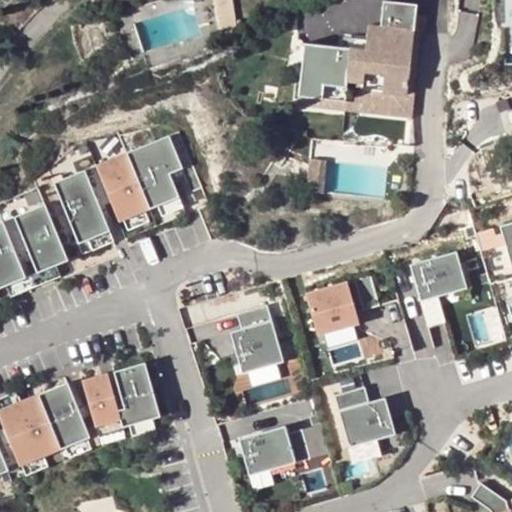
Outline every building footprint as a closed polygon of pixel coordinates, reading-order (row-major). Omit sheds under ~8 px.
[(238,39),(232,0),(215,0),(223,42),(238,39)] [(303,44),(297,99),(343,105),(344,83),(362,85),(363,75),(384,78),(382,94),(406,96),(414,31),(423,31),(426,31),(428,18),(416,17),(417,6),(384,2),(380,27),(368,25),(366,40),(364,51),(340,49),(303,44)] [(343,105),(297,99),(296,107),(412,120),(423,31),(414,31),(406,96),(382,94),(384,78),(363,75),(362,85),(344,83),(343,105)] [(341,37),(340,49),(364,51),(366,40),(341,37)] [(511,99),(499,104),(511,144),(511,99)] [(53,183),(78,245),(110,232),(96,199),(108,194),(119,223),(179,198),(174,185),(169,174),(183,168),(187,179),(192,192),(202,188),(179,131),(53,183)] [(327,161),(310,159),(307,192),(324,194),(327,161)] [(183,168),(169,174),(174,185),(187,179),(183,168)] [(45,204),(0,222),(0,288),(14,283),(4,257),(14,255),(16,259),(18,259),(26,278),(68,261),(45,204)] [(511,224),(500,228),(511,268),(511,267),(511,224)] [(467,288),(456,251),(409,265),(428,328),(445,323),(437,298),(467,288)] [(371,275),(354,280),(364,311),(380,306),(371,275)] [(317,336),(360,324),(347,282),(305,294),(317,336)] [(284,362),(267,305),(237,313),(241,329),(230,332),(242,374),(284,362)] [(0,450),(0,475),(9,471),(7,468),(18,463),(20,467),(87,438),(82,419),(92,416),(97,435),(160,417),(144,362),(113,370),(123,405),(118,407),(108,372),(81,380),(91,411),(82,415),(67,382),(0,409),(0,419),(17,460),(6,464),(0,450)] [(365,386),(334,395),(348,448),(396,435),(385,397),(369,402),(365,386)] [(285,425),(238,439),(249,476),(311,458),(302,429),(287,433),(285,425)] [(509,510),(506,500),(481,483),(470,497),(490,511),(511,511),(511,510),(509,510)]
